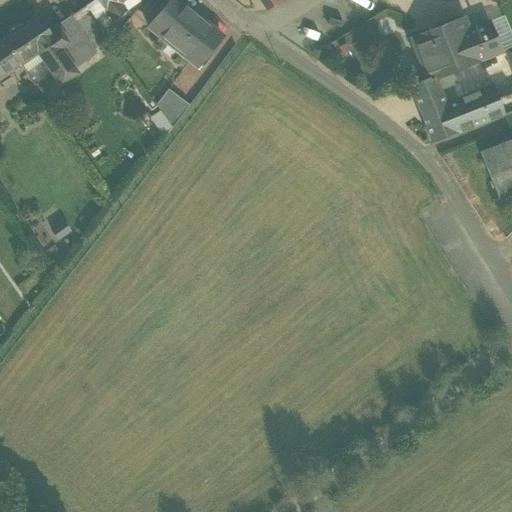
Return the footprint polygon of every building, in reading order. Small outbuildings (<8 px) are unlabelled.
[(96,0),(92,0),(85,6),(108,38),(110,40),(119,29),(112,20),(111,21),(96,0)] [(96,0),(111,21),(112,20),(139,1),(138,0),(96,0)] [(197,17),(176,0),(168,0),(147,26),(160,37),(163,32),(175,42),(197,17)] [(260,0),(267,9),(279,0),(260,0)] [(85,6),(64,20),(88,52),(108,38),(85,6)] [(466,31),(483,25),(479,12),(461,19),(466,31)] [(37,15),(2,39),(20,65),(34,86),(51,74),(54,79),(72,66),(60,48),(68,42),(59,29),(51,35),(37,15)] [(500,52),(503,51),(502,50),(511,45),(511,29),(506,16),(487,23),(500,52)] [(197,17),(175,42),(187,52),(184,56),(197,67),(222,37),(197,17)] [(461,19),(411,39),(427,78),(428,81),(435,78),(451,72),(473,63),(500,52),(487,23),(483,25),(466,31),(461,19)] [(2,39),(0,39),(0,79),(20,65),(2,39)] [(503,51),(508,64),(511,62),(511,45),(502,50),(503,51)] [(508,64),(503,51),(500,52),(473,63),(479,78),(509,66),(508,64)] [(451,72),(435,78),(439,89),(440,91),(456,84),(451,72)] [(435,78),(428,81),(427,78),(409,86),(414,99),(439,89),(435,78)] [(492,85),(445,103),(457,133),(504,115),(497,97),(492,85)] [(166,88),(155,103),(163,115),(177,96),(166,88)] [(439,89),(414,99),(432,144),(457,133),(445,103),(440,91),(439,89)] [(504,115),(511,111),(511,91),(497,97),(504,115)] [(177,96),(163,115),(171,126),(188,105),(177,96)] [(511,138),(479,152),(498,199),(511,193),(511,138)]
